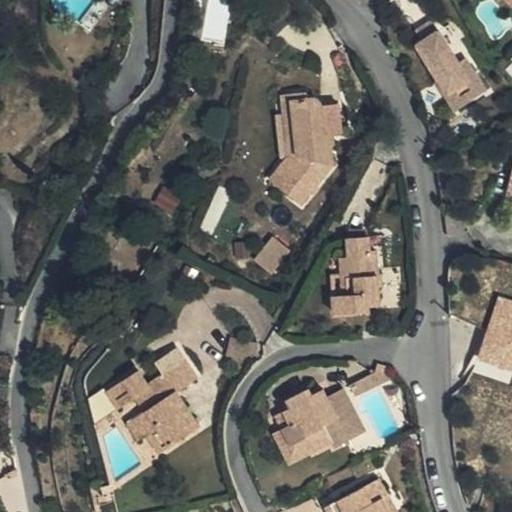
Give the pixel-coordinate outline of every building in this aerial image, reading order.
[(489,92),(468,60),(473,56),(454,30),(424,52),(461,110),(489,92)] [(288,92),(290,110),(299,110),(302,143),(295,153),(277,176),(306,200),(338,160),(337,141),(334,142),(334,130),(347,129),(344,101),(330,102),(327,98),(324,95),(321,94),(317,95),(314,95),(313,90),(288,92)] [(299,110),(290,110),(295,153),(302,143),(299,110)] [(185,195),(168,185),(159,201),(176,211),(185,195)] [(277,236),(260,256),(276,269),(293,249),(277,236)] [(339,256),(341,273),(341,276),(346,276),(347,293),(332,294),(334,313),(370,311),(370,304),(381,304),(376,248),(370,248),(369,237),(350,238),(353,255),(339,256)] [(252,254),(251,240),(237,241),(238,255),(252,254)] [(341,276),(341,273),(330,273),(332,294),(347,293),(346,276),(341,276)] [(511,366),(511,296),(503,294),(482,356),(511,366)] [(160,403),(148,410),(157,425),(147,431),(149,434),(160,452),(200,426),(182,397),(176,401),(173,396),(179,392),(197,379),(184,359),(147,383),(139,371),(108,390),(117,403),(135,391),(138,395),(150,388),(160,403)] [(294,404),(286,408),(295,425),(290,437),(296,445),(309,437),(315,448),(335,436),(338,442),(368,425),(346,388),(329,398),(320,384),(304,393),(302,389),(289,396),(294,404)] [(182,397),(179,392),(173,396),(176,401),(182,397)] [(295,425),(286,408),(282,421),(290,437),(295,425)] [(157,425),(148,410),(129,421),(141,440),(149,434),(147,431),(157,425)] [(296,445),(290,437),(277,435),(292,461),(315,448),(309,437),(296,445)] [(391,511),(383,499),(390,495),(380,477),(329,503),(333,511),(391,511)] [(383,499),(391,511),(397,509),(390,495),(383,499)]
